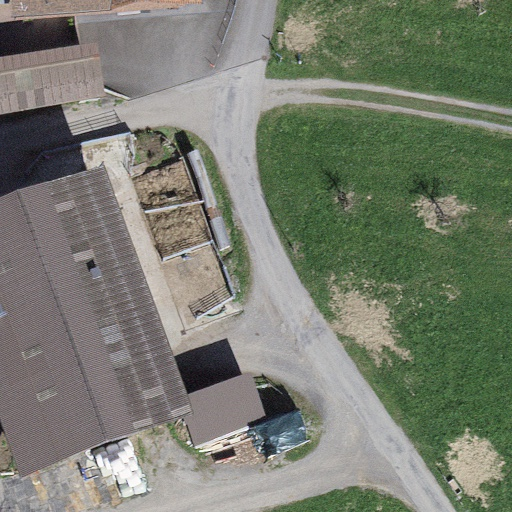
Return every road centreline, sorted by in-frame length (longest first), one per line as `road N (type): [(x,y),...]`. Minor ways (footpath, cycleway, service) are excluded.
road 1 (track): [(511,122),(243,88),(0,134)]
road 2 (unclassified): [(437,511),(302,312),(246,208),(238,139),(243,88)]
